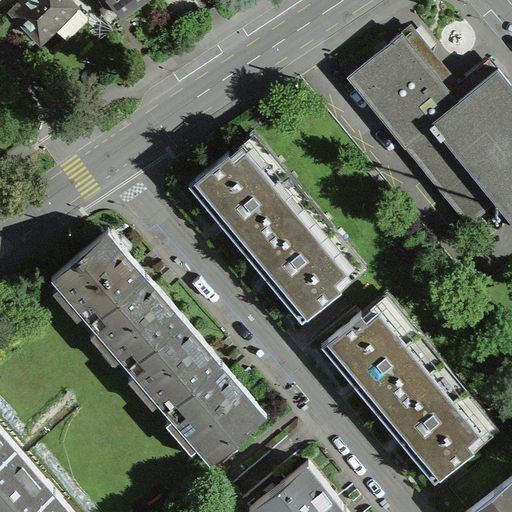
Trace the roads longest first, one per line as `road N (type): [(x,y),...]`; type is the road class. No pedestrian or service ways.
road 1 (residential): [(106,161),(391,511)]
road 2 (secondary): [(106,161),(344,0)]
road 3 (residential): [(0,47),(106,161)]
road 4 (secondary): [(0,233),(106,161)]
